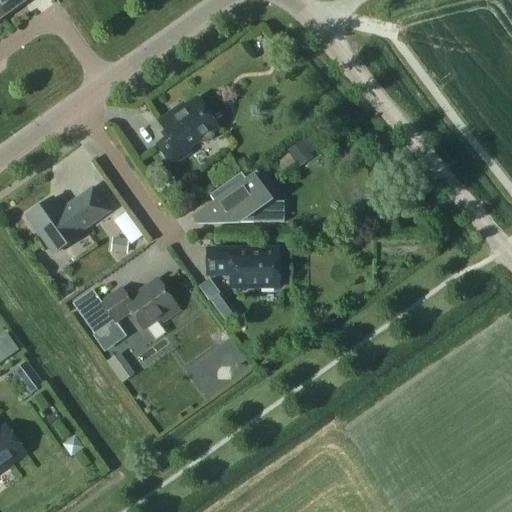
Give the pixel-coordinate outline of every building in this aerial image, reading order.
[(0,0),(0,11),(2,15),(23,1),(22,0),(0,0)] [(158,145),(172,166),(191,153),(187,147),(198,139),(201,143),(205,144),(212,139),(213,134),(211,131),(217,126),(199,100),(176,116),(174,113),(160,123),(170,137),(158,145)] [(307,137),(303,140),(313,153),(317,150),(307,137)] [(288,148),(300,165),(314,155),(313,153),(303,140),(302,138),(288,148)] [(216,187),(240,170),(233,160),(209,177),(216,187)] [(261,221),(257,221),(257,210),(269,202),(253,180),(249,184),(241,173),(210,195),(218,206),(206,214),(213,223),(261,223),(261,221)] [(27,217),(54,254),(80,236),(78,234),(109,212),(93,188),(80,197),(81,199),(63,212),(53,199),(27,217)] [(127,254),(129,240),(112,238),(111,252),(127,254)] [(279,287),(279,251),(207,251),(207,275),(231,275),(231,287),(259,287),(261,289),(274,289),(276,287),(279,287)] [(121,288),(101,303),(116,324),(128,315),(134,316),(144,329),(158,319),(161,324),(179,311),(158,280),(130,300),(121,288)] [(208,301),(218,294),(209,281),(199,287),(208,301)] [(227,323),(239,314),(223,292),(211,301),(227,323)] [(6,334),(0,338),(0,359),(2,362),(18,350),(6,334)] [(30,395),(45,385),(28,362),(14,372),(30,395)] [(0,472),(26,454),(6,425),(0,429),(0,472)] [(65,448),(71,457),(74,455),(84,448),(75,436),(66,442),(63,445),(65,448)]
